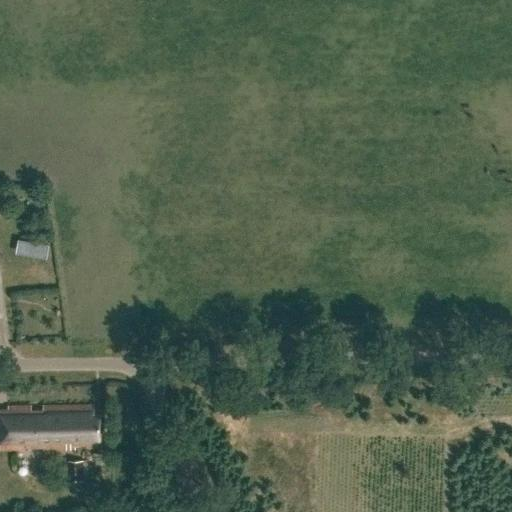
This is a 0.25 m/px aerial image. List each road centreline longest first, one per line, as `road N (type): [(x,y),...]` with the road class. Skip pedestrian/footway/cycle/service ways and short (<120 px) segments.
road 1 (unclassified): [(511,356),(151,363)]
road 2 (unclassified): [(151,363),(154,395),(202,511)]
road 3 (unclassified): [(151,363),(0,364)]
